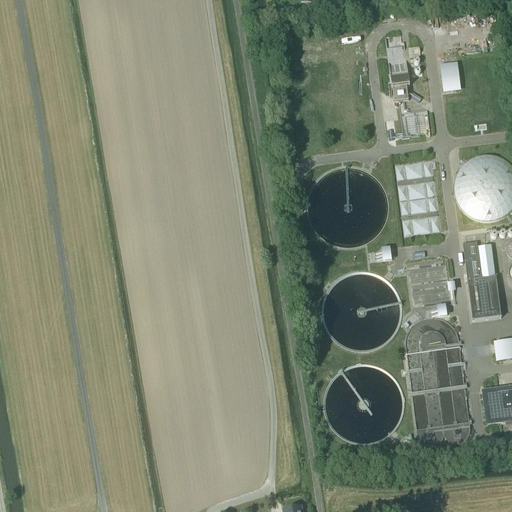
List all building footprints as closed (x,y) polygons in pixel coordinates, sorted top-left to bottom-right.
[(409,88),(406,62),(387,64),(391,91),(392,91),(394,104),(408,102),(406,88),(409,88)] [(459,67),(441,69),(444,97),(462,95),(459,67)] [(465,165),(460,170),(456,176),(454,183),(453,190),(453,197),(455,203),(458,209),(462,214),(467,218),(472,221),(478,223),(484,224),(490,224),(497,222),(502,220),(508,216),(510,214),(511,216),(511,169),(508,165),(503,162),(497,159),(491,157),(484,157),(477,159),(470,161),(467,163),(465,165)] [(500,320),(495,279),(481,281),(476,244),(462,246),(467,283),(466,283),(472,324),(500,320)] [(497,363),(511,360),(511,344),(495,347),(497,363)] [(511,389),(483,394),(487,426),(505,423),(505,425),(511,424),(511,389)]
